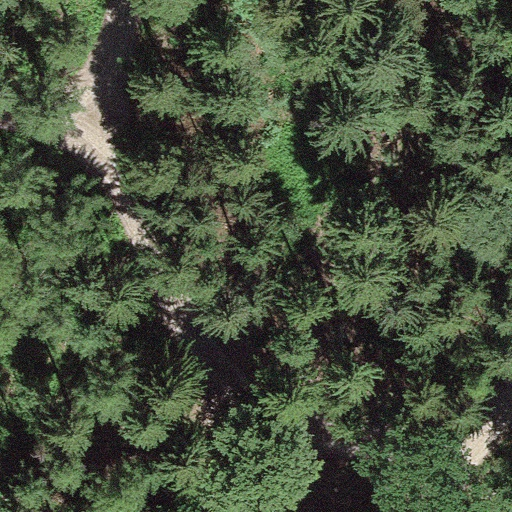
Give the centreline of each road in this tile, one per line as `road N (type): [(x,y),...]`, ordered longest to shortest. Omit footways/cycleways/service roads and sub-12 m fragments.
road 1 (track): [(495,417),(373,447),(304,431),(210,374),(87,105)]
road 2 (track): [(210,374),(249,511)]
road 3 (track): [(435,511),(511,399)]
